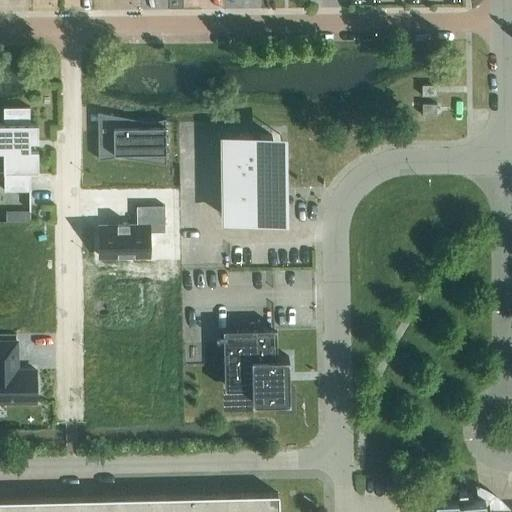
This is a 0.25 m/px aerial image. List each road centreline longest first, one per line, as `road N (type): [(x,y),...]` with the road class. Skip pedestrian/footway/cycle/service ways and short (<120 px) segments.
road 1 (unclassified): [(333,455),(330,225),(337,189),(361,162),(506,159)]
road 2 (residential): [(65,26),(503,22)]
road 3 (residential): [(65,26),(71,397)]
road 4 (unclassified): [(0,466),(333,455)]
road 5 (unclassified): [(508,398),(506,159)]
road 6 (unclassified): [(506,159),(503,22)]
